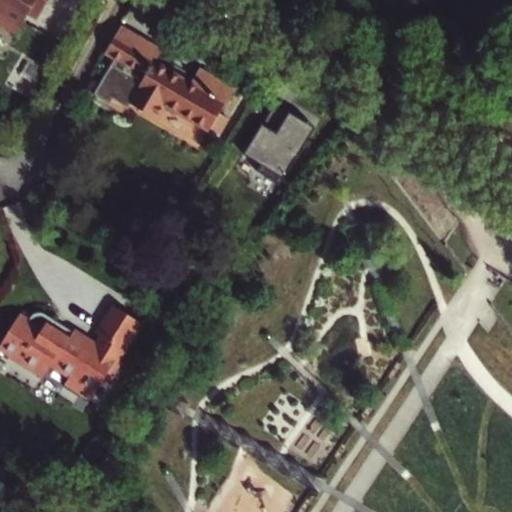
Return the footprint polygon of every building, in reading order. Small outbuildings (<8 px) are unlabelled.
[(40,18),(50,0),(0,0),(0,16),(1,18),(0,19),(0,23),(18,35),(31,13),(40,18)] [(210,130),(236,90),(203,69),(193,84),(159,62),(165,52),(124,27),(109,53),(147,77),(132,101),(159,117),(168,103),(210,130)] [(289,114),(275,105),(245,154),(261,164),(257,172),(280,186),(313,133),(302,126),(305,121),(290,112),(289,114)] [(118,302),(101,329),(106,332),(129,346),(146,318),(118,302)] [(33,317),(23,313),(7,340),(25,351),(21,358),(48,374),(56,360),(76,372),(70,382),(86,391),(90,384),(100,390),(110,374),(120,379),(131,360),(123,355),(120,353),(120,352),(120,351),(120,350),(120,349),(119,348),(119,347),(117,346),(116,346),(115,345),(114,345),(112,346),(111,347),(101,342),(78,328),(73,336),(56,326),(60,319),(49,312),(41,311),(33,317)] [(192,335),(178,325),(160,349),(173,359),(192,335)] [(106,332),(101,342),(111,347),(112,346),(114,345),(115,345),(116,346),(117,346),(119,347),(119,348),(120,349),(120,350),(120,351),(120,352),(120,353),(123,355),(129,346),(106,332)] [(7,340),(3,347),(21,358),(25,351),(7,340)]
